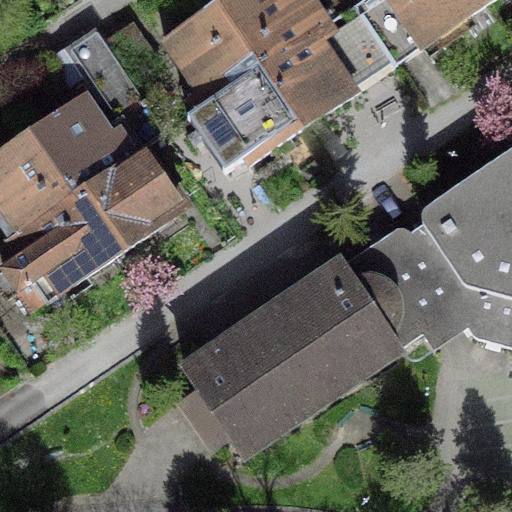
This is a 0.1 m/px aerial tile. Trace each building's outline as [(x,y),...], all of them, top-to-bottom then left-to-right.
[(230,0),(218,9),(260,70),(320,28),(313,18),(320,13),(310,0),(230,0)] [(324,0),(336,17),(356,4),(352,0),(324,0)] [(488,0),(387,0),(422,50),(490,3),(488,0)] [(195,114),(260,70),(218,9),(165,44),(199,94),(187,102),(195,114)] [(131,22),(102,41),(129,81),(158,61),(131,22)] [(260,70),(302,131),(354,95),(348,87),(364,76),(334,34),(328,38),(320,28),(260,70)] [(82,101),(31,136),(73,198),(142,150),(166,134),(129,81),(102,41),(94,30),(52,58),(69,83),(83,74),(118,125),(105,134),(82,101)] [(302,131),(260,70),(195,114),(202,124),(197,127),(232,178),(302,131)] [(31,136),(0,157),(0,207),(3,212),(0,213),(0,226),(10,241),(73,198),(31,136)] [(142,150),(73,198),(114,258),(183,212),(142,150)] [(511,150),(349,261),(406,344),(456,311),(472,336),(486,342),(511,347),(511,150)] [(47,304),(114,258),(73,198),(10,241),(7,243),(19,261),(4,271),(31,310),(45,301),(47,304)] [(406,344),(349,261),(184,373),(241,457),(406,344)]
